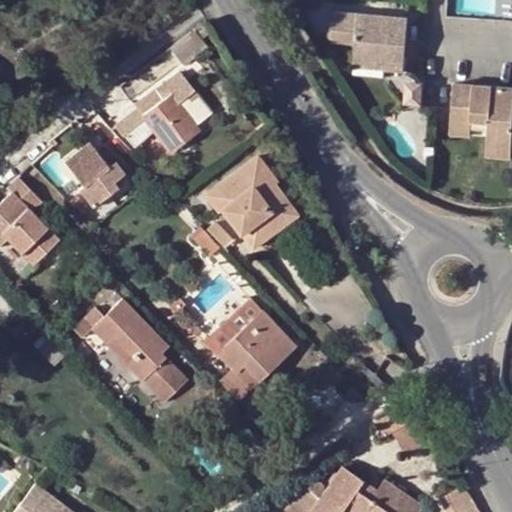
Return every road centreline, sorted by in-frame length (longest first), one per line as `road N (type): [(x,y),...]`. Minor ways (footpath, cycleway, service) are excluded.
road 1 (unknown): [(227,0),(0,177)]
road 2 (unknown): [(227,511),(398,398),(471,392)]
road 3 (tertiary): [(228,0),(352,185)]
